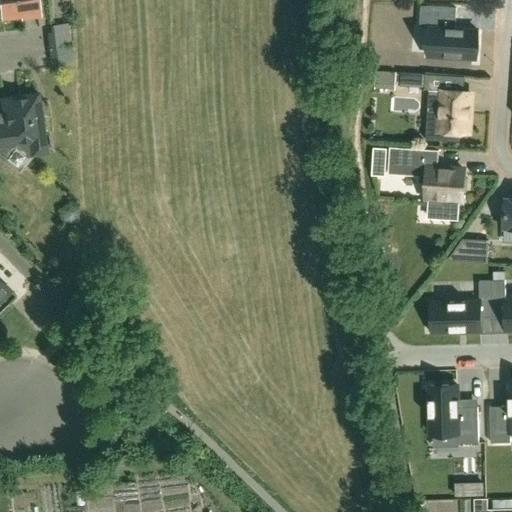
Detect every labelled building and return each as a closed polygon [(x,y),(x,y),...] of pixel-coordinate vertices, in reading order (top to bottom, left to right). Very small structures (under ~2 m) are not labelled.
[(0,0),(0,7),(1,8),(2,17),(37,12),(35,0),(0,0)] [(421,6),(420,26),(430,27),(428,55),(476,57),(478,30),(456,28),(458,8),(421,6)] [(52,23),(55,63),(72,62),(69,22),(52,23)] [(375,71),(375,88),(395,89),(396,72),(375,71)] [(425,74),(401,72),(400,86),(424,87),(425,74)] [(467,133),(467,130),(469,129),(470,120),(468,118),(470,93),(442,91),(440,114),(427,113),(426,140),(459,142),(459,132),(467,133)] [(1,100),(3,115),(0,115),(0,157),(1,158),(10,146),(29,143),(31,155),(45,152),(37,94),(1,100)] [(390,148),(389,173),(420,175),(419,183),(426,183),(425,197),(429,198),(427,218),(458,220),(459,200),(463,200),(463,195),(466,192),(467,180),(464,178),(465,170),(437,168),(438,151),(390,148)] [(386,150),(374,149),(372,175),(384,176),(386,150)] [(504,228),(503,242),(511,242),(511,198),(506,199),(505,220),(504,228)] [(461,244),(450,260),(464,260),(465,244),(461,244)] [(505,280),(492,281),(493,317),(506,316),(507,328),(511,328),(511,300),(506,301),(505,280)] [(480,301),(432,303),(432,331),(457,330),(480,329),(480,317),(493,317),(492,281),(479,281),(480,301)] [(510,406),(490,406),(491,442),(511,442),(510,431),(511,431),(511,383),(509,383),(510,406)] [(457,385),(429,386),(431,433),(459,433),(459,443),(479,443),(478,407),(458,407),(457,385)] [(487,498),(474,498),(473,511),(511,511),(511,508),(487,509),(487,498)]
